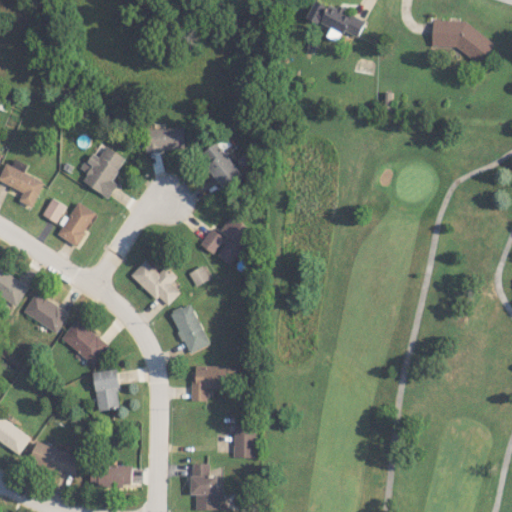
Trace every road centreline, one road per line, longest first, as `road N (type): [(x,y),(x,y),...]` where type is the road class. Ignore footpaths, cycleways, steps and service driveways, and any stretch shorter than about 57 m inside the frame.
road 1 (residential): [(152,511),(153,362),(133,319),(91,276)]
road 2 (residential): [(0,476),(75,509),(153,511)]
